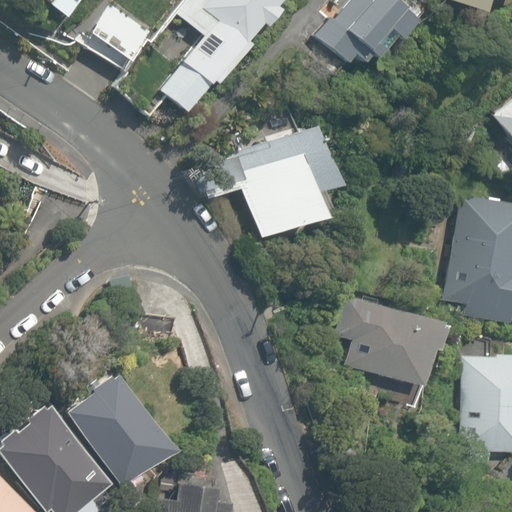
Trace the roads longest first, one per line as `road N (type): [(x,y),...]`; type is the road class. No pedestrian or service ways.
road 1 (residential): [(307,511),(289,490),(239,327),(194,232),(165,198)]
road 2 (residential): [(165,198),(0,330)]
road 3 (residential): [(165,198),(79,122),(0,73)]
